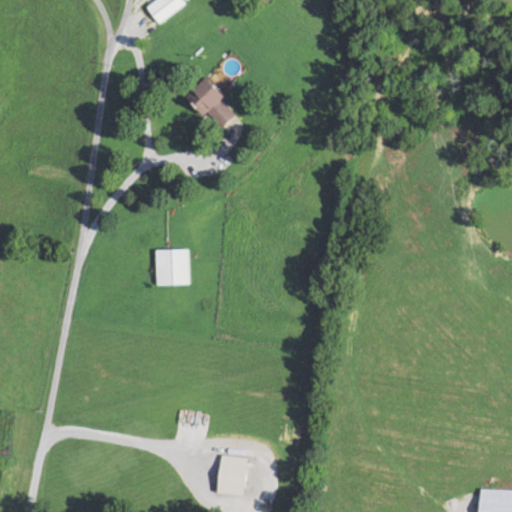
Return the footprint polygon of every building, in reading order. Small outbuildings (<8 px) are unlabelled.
[(157,0),(148,7),(160,24),(187,4),(184,0),(157,0)] [(225,102),(230,96),(211,77),(192,96),(225,129),(239,115),(225,102)] [(191,285),(190,250),(157,250),(157,285),(191,285)] [(248,456),(222,455),(220,493),(246,494),(248,456)] [(483,511),(511,511),(511,489),(484,489),(483,511)]
